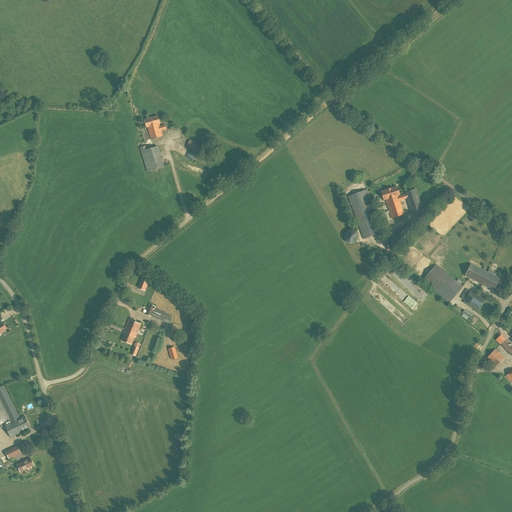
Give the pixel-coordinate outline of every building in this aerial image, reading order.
[(160,126),(159,124),(160,124),(158,116),(144,120),(147,128),(147,127),(151,140),(163,136),(161,131),(166,129),(165,124),(160,126)] [(207,156),(213,142),(206,139),(200,153),(207,156)] [(197,152),(200,145),(190,140),(186,146),(197,152)] [(147,149),(146,146),(140,148),(147,172),(164,167),(158,146),(147,149)] [(398,196),(400,195),(397,186),(381,192),(384,200),(385,200),(392,219),(404,214),(400,201),(406,199),(410,212),(423,209),(416,189),(404,193),(405,194),(398,196)] [(363,239),(383,232),(367,189),(348,196),(363,239)] [(407,235),(413,227),(408,223),(402,231),(399,229),(388,243),(394,249),(406,235),(407,235)] [(353,244),(356,242),(358,239),(358,235),(356,232),(353,230),(350,230),(346,232),(344,235),(344,238),(346,242),(349,244),(353,244)] [(456,282),(436,264),(422,280),(449,303),(463,287),(460,285),(463,282),(458,279),(456,282)] [(494,290),(500,278),(471,264),(465,276),(494,290)] [(145,291),(151,278),(142,275),(137,288),(145,291)] [(394,292),(415,311),(421,304),(401,285),(394,292)] [(480,311),(484,303),(470,294),(465,302),(480,311)] [(169,324),(172,316),(167,314),(155,308),(155,306),(149,304),(145,314),(147,315),(151,316),(164,322),(164,321),(169,324)] [(135,337),(137,334),(141,324),(129,320),(125,330),(124,332),(125,333),(122,340),(131,344),(135,337)] [(511,347),(511,348),(511,347),(511,344),(511,343),(510,344),(505,339),(504,340),(502,338),(500,341),(499,340),(498,340),(496,338),(495,339),(500,344),(511,356),(511,347)] [(136,342),(131,354),(135,356),(138,348),(140,343),(136,342)] [(175,347),(168,349),(171,360),(178,358),(175,347)] [(496,367),(505,358),(496,349),(487,358),(496,367)] [(0,424),(9,420),(11,423),(5,425),(11,437),(30,428),(25,416),(20,418),(3,385),(0,387),(0,424)] [(9,459),(21,453),(18,445),(5,451),(9,459)] [(21,472),(34,466),(30,458),(17,464),(21,472)]
